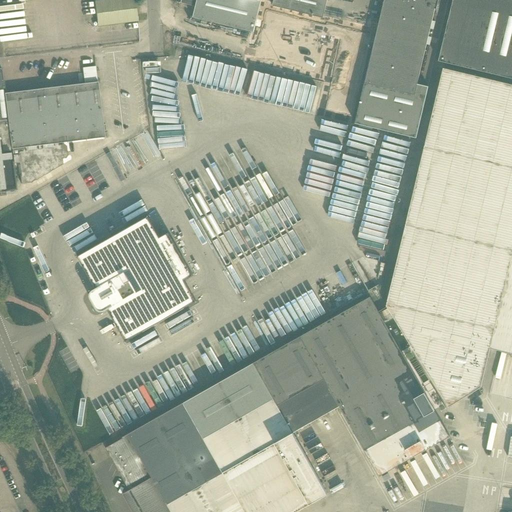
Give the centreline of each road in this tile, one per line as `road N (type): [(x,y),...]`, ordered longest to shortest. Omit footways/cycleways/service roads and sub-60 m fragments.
road 1 (tertiary): [(78,511),(7,345)]
road 2 (tertiary): [(0,369),(60,511)]
